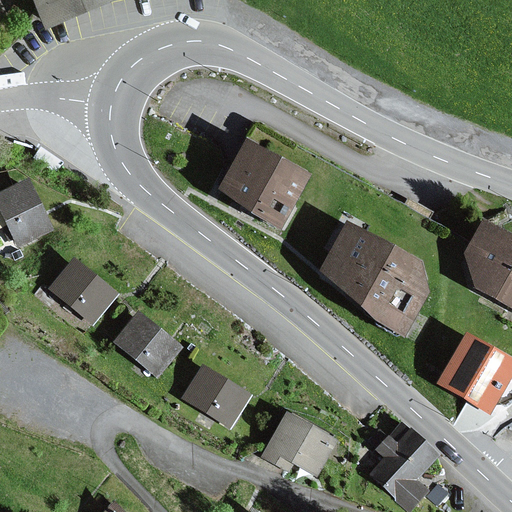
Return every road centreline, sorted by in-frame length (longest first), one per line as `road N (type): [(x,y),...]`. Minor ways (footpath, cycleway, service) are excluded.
road 1 (secondary): [(511,499),(307,319),(152,199),(117,156),(110,105)]
road 2 (secondary): [(110,105),(136,60),(187,40),(218,42),(409,146),(511,185)]
road 3 (residential): [(361,511),(129,429),(110,430),(103,446),(110,466),(156,511)]
